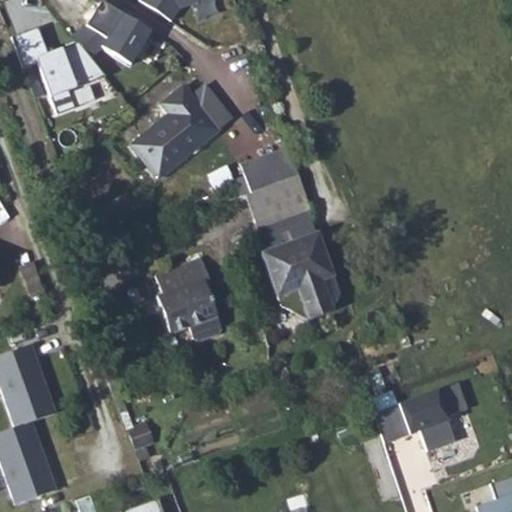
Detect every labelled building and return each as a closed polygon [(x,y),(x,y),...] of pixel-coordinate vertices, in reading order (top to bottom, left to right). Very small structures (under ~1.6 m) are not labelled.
[(137,0),(138,0),(174,24),(182,13),(219,0),(137,0)] [(151,34),(122,16),(107,40),(85,26),(72,37),(77,42),(90,59),(102,49),(130,67),(151,34)] [(90,59),(77,42),(49,55),(37,29),(12,40),(22,69),(35,63),(50,99),(104,77),(90,59)] [(129,146),(157,180),(231,120),(204,86),(190,97),(182,87),(160,105),(168,115),(129,146)] [(297,176),(287,149),(240,166),(244,177),(250,194),(272,186),(297,176)] [(250,194),(244,196),(255,225),(308,206),(297,176),(272,186),(250,194)] [(250,194),(244,177),(233,181),(239,198),(244,196),(250,194)] [(309,211),(308,206),(255,225),(257,231),(252,238),(258,255),(259,255),(315,234),(307,212),(309,211)] [(105,230),(86,237),(91,252),(111,245),(105,230)] [(316,234),(315,234),(259,255),(275,296),(283,293),(291,313),(307,321),(331,312),(339,295),(332,276),(327,278),(322,263),(326,262),(316,234)] [(220,330),(204,287),(209,285),(200,259),(154,276),(161,296),(155,298),(169,334),(187,328),(192,340),(197,342),(217,335),(220,330)] [(283,293),(275,296),(279,308),(291,313),(283,293)] [(31,423),(53,415),(28,345),(0,355),(0,395),(12,429),(31,423)] [(457,386),(373,415),(383,445),(419,433),(425,455),(454,446),(445,421),(466,414),(457,386)] [(12,429),(0,433),(0,466),(14,505),(55,491),(31,423),(12,429)] [(148,442),(143,428),(130,433),(136,447),(148,442)] [(134,452),(138,462),(148,458),(144,448),(134,452)] [(511,511),(511,478),(490,486),(496,502),(477,508),(477,511),(511,511)] [(161,511),(157,500),(122,511),(161,511)]
